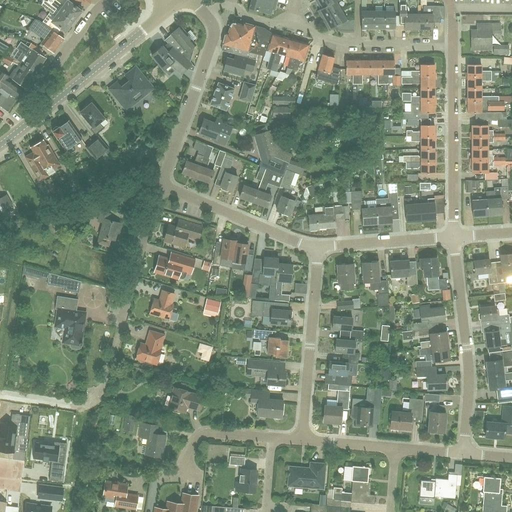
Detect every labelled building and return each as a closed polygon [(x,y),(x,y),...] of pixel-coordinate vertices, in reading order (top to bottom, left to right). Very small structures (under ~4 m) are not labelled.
[(51,5),(73,21),(82,11),(82,8),(78,6),(76,8),(67,1),(63,6),(55,0),(43,0),(43,2),(51,5)] [(277,2),(270,0),(260,0),(260,2),(253,0),(252,0),(249,12),(257,15),(258,12),(271,16),(273,9),(275,10),(277,2)] [(315,0),(321,10),(337,1),(339,0),(315,0)] [(373,12),(367,12),(366,0),(361,0),(362,12),(362,30),(373,30),(373,12)] [(418,30),(418,14),(406,14),(405,0),(399,0),(400,12),(399,12),(399,26),(404,26),(404,30),(410,30),(410,31),(417,31),(417,30),(418,30)] [(321,10),(319,11),(324,21),(342,11),(337,1),(321,10)] [(65,33),(73,21),(51,5),(43,2),(42,5),(54,15),(56,12),(58,14),(52,22),(65,33)] [(424,14),(418,14),(418,30),(432,29),(432,19),(440,19),(440,6),(424,6),(424,14)] [(342,11),(324,21),(329,30),(334,28),(341,24),(347,20),(342,11)] [(373,12),(373,30),(384,30),(384,12),(373,12)] [(384,12),(384,30),(396,30),(396,12),(384,12)] [(235,55),(255,60),(256,61),(258,55),(264,56),(270,34),(264,29),(243,24),(243,26),(235,24),(235,23),(235,22),(234,23),(233,23),(234,24),(234,25),(232,26),(231,25),(230,25),(229,25),(229,26),(229,27),(230,27),(228,34),(226,34),(223,45),(221,51),(235,55)] [(54,53),(64,40),(44,24),(39,31),(47,37),(41,44),(54,53)] [(500,46),(500,34),(500,24),(487,24),(487,31),(472,31),(472,50),(492,50),(492,46),(494,46),(500,46)] [(165,41),(191,61),(195,45),(192,41),(196,38),(190,31),(186,34),(180,27),(170,35),(171,35),(165,41)] [(267,69),(271,70),(274,64),(281,38),(272,35),(268,51),(272,52),(267,69)] [(274,64),(271,70),(277,72),(281,55),(286,56),(290,40),(281,38),(274,64)] [(292,69),(293,66),(300,43),(290,40),(286,56),(290,57),(287,68),(292,69)] [(164,71),(171,65),(182,76),(192,65),(190,63),(191,61),(165,41),(167,43),(152,56),(164,71)] [(43,57),(44,55),(41,53),(40,55),(21,42),(17,48),(20,49),(13,59),(23,65),(35,73),(45,58),(43,57)] [(293,66),(292,69),(297,71),(300,60),(304,61),(308,45),(300,43),(293,66)] [(510,46),(500,46),(494,46),(494,55),(510,55),(510,46)] [(323,54),(315,79),(321,80),(324,72),(330,74),(335,58),(323,54)] [(35,73),(23,65),(4,55),(2,60),(10,65),(12,63),(18,66),(15,70),(14,69),(9,77),(25,88),(35,73)] [(234,61),(227,59),(224,71),(242,76),(244,70),(252,72),(255,60),(235,55),(234,61)] [(353,75),(352,85),(357,85),(358,61),(346,61),(346,75),(353,75)] [(358,61),(357,85),(362,85),(362,75),(369,75),(369,61),(358,61)] [(383,85),(383,61),(371,61),(371,75),(378,75),(378,85),(383,85)] [(383,61),(383,85),(388,85),(388,75),(395,75),(395,61),(383,61)] [(410,72),(410,77),(434,77),(434,65),(420,65),(420,72),(410,72)] [(491,76),(491,72),(481,72),(481,65),(467,65),(467,77),(491,76)] [(126,111),(153,89),(136,67),(125,76),(129,81),(119,89),(122,93),(115,98),(126,111)] [(0,72),(0,71),(0,88),(1,87),(4,90),(3,90),(6,92),(6,94),(8,95),(10,95),(17,100),(23,91),(6,79),(7,76),(0,72)] [(491,76),(467,77),(467,88),(481,88),(481,81),(491,81),(491,76)] [(407,77),(402,77),(402,84),(417,84),(417,82),(420,82),(420,89),(434,89),(434,77),(410,77),(407,77)] [(244,83),(239,100),(251,103),(255,86),(244,83)] [(218,84),(210,106),(226,112),(234,90),(218,84)] [(467,102),(499,102),(499,97),(491,97),(481,97),(481,88),(467,88),(467,102)] [(411,97),(410,93),(402,93),(402,101),(411,101),(411,102),(434,101),(434,89),(420,89),(420,97),(411,97)] [(0,106),(3,108),(10,99),(4,94),(0,99),(0,106)] [(419,119),(419,114),(434,113),(434,101),(411,102),(411,113),(403,113),(403,120),(419,119)] [(200,104),(203,113),(210,111),(207,102),(200,104)] [(467,114),(481,113),(481,110),(488,110),(488,111),(503,110),(503,102),(499,102),(467,102),(467,114)] [(99,123),(105,119),(91,103),(80,112),(87,121),(85,123),(96,136),(104,129),(99,123)] [(273,107),(273,118),(290,118),(290,107),(273,107)] [(319,118),(320,110),(301,109),(300,116),(319,118)] [(215,125),(204,121),(199,133),(216,139),(215,142),(225,145),(231,128),(217,119),(215,125)] [(72,146),(82,139),(69,122),(61,128),(60,127),(59,128),(56,126),(53,128),(54,131),(53,132),(69,155),(76,151),(72,146)] [(410,137),(434,137),(434,125),(421,125),(421,132),(412,132),(412,130),(406,130),(406,137),(410,137)] [(472,125),(472,138),(493,137),(500,137),(500,134),(493,134),(493,130),(489,130),(489,125),(472,125)] [(274,157),(267,131),(254,135),(258,141),(263,160),(260,167),(284,177),(289,162),(274,157)] [(98,137),(92,142),(102,154),(108,149),(98,137)] [(434,137),(410,137),(410,143),(420,143),(420,149),(434,149),(434,137)] [(472,138),(472,148),(489,148),(489,142),(493,142),(493,140),(494,140),(500,140),(500,137),(493,137),(472,138)] [(48,176),(44,169),(50,166),(52,170),(60,166),(53,153),(51,154),(43,140),(44,140),(44,139),(30,147),(30,148),(31,148),(34,152),(25,157),(39,182),(48,176)] [(196,178),(208,146),(196,141),(193,149),(199,151),(194,164),(186,161),(182,173),(196,178)] [(102,154),(92,142),(85,148),(96,160),(102,154)] [(214,171),(206,169),(210,159),(209,159),(213,147),(208,146),(196,178),(210,183),(214,171)] [(505,162),(505,158),(494,158),(494,156),(489,156),(489,148),(472,148),(472,162),(505,162)] [(434,149),(420,149),(420,157),(418,157),(418,156),(402,156),(402,162),(405,162),(436,162),(436,161),(434,161),(434,157),(436,157),(436,152),(434,152),(434,149)] [(214,165),(221,167),(226,153),(220,151),(214,165)] [(226,153),(221,167),(217,180),(222,182),(221,187),(222,187),(222,189),(228,191),(229,190),(232,191),(237,176),(233,175),(234,171),(230,170),(233,161),(232,161),(233,156),(226,153)] [(286,170),(302,176),(306,166),(290,160),(286,170)] [(421,174),(434,174),(434,163),(436,163),(436,162),(405,162),(405,169),(418,169),(418,168),(421,168),(421,174)] [(506,164),(505,162),(472,162),(472,173),(489,173),(488,167),(494,167),(494,164),(506,164)] [(261,182),(266,170),(261,168),(256,180),(261,182)] [(286,170),(280,187),(289,190),(295,174),(286,170)] [(508,191),(508,179),(501,179),(502,188),(494,188),(495,199),(487,200),(488,216),(503,215),(502,199),(509,198),(508,191)] [(258,191),(253,202),(267,207),(271,195),(263,192),(266,184),(261,182),(258,191)] [(240,198),(253,202),(258,191),(244,186),(240,198)] [(297,197),(290,194),(291,191),(286,189),(283,197),(282,196),(277,211),(290,216),(297,197)] [(52,210),(57,207),(69,200),(64,190),(51,197),(54,202),(49,205),(52,210)] [(376,201),(377,208),(378,224),(392,223),(391,208),(398,207),(397,193),(388,193),(389,200),(376,201)] [(377,208),(376,201),(362,202),(361,194),(351,194),(352,210),(361,209),(362,225),(378,224),(377,208)] [(0,205),(3,210),(12,205),(6,195),(0,198),(0,205)] [(421,221),(420,204),(411,205),(411,198),(405,199),(406,205),(405,205),(406,222),(421,221)] [(428,204),(420,204),(421,221),(436,220),(434,199),(427,199),(428,204)] [(488,216),(487,200),(472,201),(473,217),(488,216)] [(342,218),(349,218),(348,207),(341,207),(341,205),(323,206),(324,215),(309,216),(310,230),(318,230),(318,228),(336,227),(335,218),(342,217),(342,218)] [(70,211),(46,221),(47,224),(52,222),(56,231),(75,223),(70,211)] [(119,233),(121,225),(108,221),(110,215),(100,213),(98,222),(103,224),(98,244),(108,247),(110,239),(114,240),(116,233),(119,233)] [(202,228),(186,223),(177,220),(175,227),(169,225),(164,241),(183,246),(186,236),(198,239),(202,228)] [(233,262),(236,239),(229,238),(229,240),(224,239),(222,253),(215,252),(213,264),(224,266),(225,259),(232,260),(232,262),(233,262)] [(250,272),(252,259),(246,259),(248,245),(236,243),(237,239),(236,239),(233,262),(240,263),(239,270),(250,272)] [(511,254),(501,256),(502,267),(496,267),(498,284),(499,294),(504,293),(503,283),(507,283),(506,278),(511,277),(511,254)] [(190,274),(194,261),(182,257),(180,263),(160,257),(155,272),(178,279),(180,271),(190,274)] [(277,276),(278,264),(279,259),(264,258),(262,275),(271,275),(269,300),(275,301),(275,294),(275,289),(276,289),(276,281),(277,276)] [(439,290),(438,280),(438,276),(437,258),(420,259),(420,268),(424,268),(424,277),(429,277),(429,284),(427,285),(428,290),(439,290)] [(407,287),(417,286),(416,273),(410,273),(409,260),(390,262),(391,278),(407,277),(407,287)] [(498,284),(496,267),(490,268),(489,260),(474,262),(476,274),(488,273),(489,285),(494,284),(498,284)] [(212,264),(204,262),(202,270),(209,272),(212,264)] [(371,290),(379,290),(378,282),(379,282),(378,262),(363,263),(364,282),(371,282),(371,290)] [(282,282),(291,282),(292,265),(278,264),(277,276),(276,281),(276,289),(275,294),(281,295),(281,290),(282,282)] [(353,282),(354,282),(353,264),(338,265),(339,283),(346,282),(347,290),(353,290),(353,282)] [(23,269),(22,273),(47,280),(46,285),(63,287),(62,290),(79,293),(81,282),(23,265),(23,269)] [(258,285),(261,270),(254,269),(252,284),(258,285)] [(102,294),(101,298),(107,299),(109,287),(84,283),(83,292),(102,294)] [(172,305),(174,295),(162,291),(159,301),(154,299),(150,314),(169,320),(173,305),(172,305)] [(389,305),(389,304),(388,293),(377,294),(378,306),(389,305)] [(72,349),(78,350),(81,348),(81,346),(82,339),(81,339),(82,329),(83,330),(83,329),(82,329),(83,325),(83,324),(85,313),(76,312),(78,300),(57,296),(54,309),(57,310),(55,326),(61,328),(64,331),(62,343),(69,344),(69,347),(72,349)] [(208,299),(205,314),(220,318),(223,303),(208,299)] [(338,310),(354,309),(353,300),(337,302),(338,310)] [(278,310),(279,303),(253,301),(252,316),(271,318),(271,324),(290,325),(291,312),(278,310)] [(444,309),(429,310),(429,306),(420,307),(422,319),(429,318),(430,322),(445,320),(444,309)] [(491,326),(510,323),(511,323),(511,317),(509,318),(509,314),(496,316),(495,306),(480,308),(481,314),(479,314),(480,320),(481,319),(481,321),(490,320),(491,326)] [(340,340),(355,341),(363,342),(364,331),(351,330),(353,317),(334,316),(333,329),(342,330),(342,333),(340,333),(340,340)] [(409,332),(427,329),(426,322),(406,325),(407,331),(409,331),(409,332)] [(486,332),(486,339),(487,348),(502,346),(507,346),(505,333),(511,332),(510,323),(491,326),(492,332),(486,332)] [(287,358),(289,342),(281,341),(281,339),(276,338),(276,332),(254,330),(254,338),(259,339),(258,341),(269,342),(268,354),(276,355),(276,357),(287,358)] [(159,350),(163,336),(150,332),(146,346),(140,344),(136,359),(156,364),(161,350),(159,350)] [(421,349),(447,346),(446,332),(430,334),(430,341),(420,342),(421,349)] [(343,363),(348,364),(358,364),(359,354),(354,353),(355,341),(340,340),(337,339),(336,353),(345,353),(345,356),(343,356),(343,363)] [(211,349),(198,346),(196,354),(200,355),(199,361),(208,364),(211,349)] [(447,346),(421,349),(419,349),(420,356),(425,355),(426,362),(416,362),(417,369),(431,368),(431,362),(449,360),(447,346)] [(503,374),(503,367),(511,365),(511,362),(511,359),(511,358),(511,349),(502,351),(503,360),(487,362),(488,376),(503,374)] [(284,371),(285,364),(248,361),(247,375),(261,376),(267,377),(267,385),(285,387),(286,371),(284,371)] [(347,376),(348,364),(343,363),(330,362),(329,374),(338,375),(338,379),(337,378),(336,385),(351,386),(352,376),(347,376)] [(431,368),(417,369),(417,377),(427,376),(428,390),(446,389),(446,382),(447,382),(447,375),(437,375),(437,368),(431,368)] [(387,382),(387,370),(378,370),(377,381),(387,382)] [(511,372),(503,374),(488,376),(490,390),(496,389),(498,404),(511,401),(511,386),(505,387),(505,381),(511,379),(511,372)] [(366,400),(365,408),(359,407),(358,410),(353,409),(353,407),(352,407),(351,418),(358,418),(357,426),(372,427),(373,409),(380,409),(382,389),(374,388),(373,400),(366,400)] [(199,411),(204,398),(174,389),(168,409),(185,414),(187,407),(199,411)] [(252,390),(252,396),(251,402),(259,403),(258,416),(282,418),(284,401),(269,400),(270,391),(252,390)] [(349,410),(350,392),(339,391),(337,407),(326,406),(325,423),(341,424),(342,409),(349,410)] [(439,402),(440,395),(425,394),(424,401),(439,402)] [(422,418),(423,400),(410,399),(409,413),(392,412),(391,428),(410,430),(411,422),(413,422),(414,417),(422,418)] [(444,413),(445,407),(437,406),(436,413),(430,412),(429,431),(430,431),(430,433),(443,434),(443,432),(445,433),(446,414),(444,413)] [(511,408),(504,408),(503,424),(506,424),(505,433),(511,433),(511,408)] [(124,430),(132,432),(134,416),(126,415),(124,430)] [(14,450),(15,442),(17,442),(18,435),(25,436),(27,423),(13,422),(13,426),(10,426),(0,424),(0,450),(13,452),(14,450)] [(506,424),(503,424),(487,422),(485,437),(504,439),(505,433),(506,424)] [(148,439),(147,446),(145,455),(162,458),(165,436),(156,435),(157,426),(141,424),(139,437),(148,439)] [(35,442),(33,459),(42,460),(42,461),(43,461),(43,460),(53,461),(52,472),(63,474),(66,451),(58,450),(59,443),(46,441),(46,444),(35,442)] [(244,466),(245,458),(230,456),(229,465),(244,466)] [(324,489),(324,488),(326,465),(310,463),(310,468),(290,467),(288,486),(324,489)] [(327,506),(327,507),(332,507),(341,508),(341,501),(350,502),(375,504),(376,495),(370,495),(371,482),(368,482),(370,468),(353,466),(352,481),(353,481),(352,493),(342,493),(343,490),(334,490),(334,491),(333,499),(327,499),(326,506),(327,506)] [(241,469),(240,481),(239,491),(255,493),(257,470),(241,469)] [(456,499),(456,488),(457,475),(449,474),(448,480),(436,479),(436,482),(421,481),(420,498),(434,499),(434,497),(456,499)] [(482,511),(506,511),(507,506),(502,506),(503,493),(500,493),(501,479),(484,478),(484,488),(485,489),(482,511)] [(135,510),(137,497),(125,495),(127,485),(106,482),(103,497),(117,499),(115,507),(135,510)] [(50,486),(40,485),(39,485),(39,486),(38,497),(38,498),(48,499),(61,500),(63,488),(50,486)] [(154,511),(194,511),(197,497),(183,494),(182,505),(168,502),(166,510),(155,509),(154,511)] [(445,502),(442,507),(449,511),(456,511),(458,510),(445,502)] [(50,511),(51,506),(27,503),(26,511),(50,511)]
